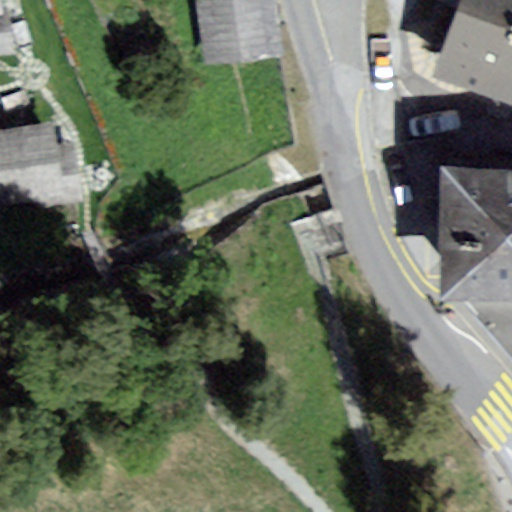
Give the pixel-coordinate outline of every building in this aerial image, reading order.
[(213,0),(199,2),(208,65),(280,56),(272,0),(213,0)] [(511,0),(461,0),(442,58),(511,82),(511,0)] [(3,16),(0,16),(0,54),(15,52),(10,15),(3,16)] [(57,125),(0,130),(0,186),(62,180),(57,125)] [(511,171),(443,169),(439,300),(511,302),(511,171)]
